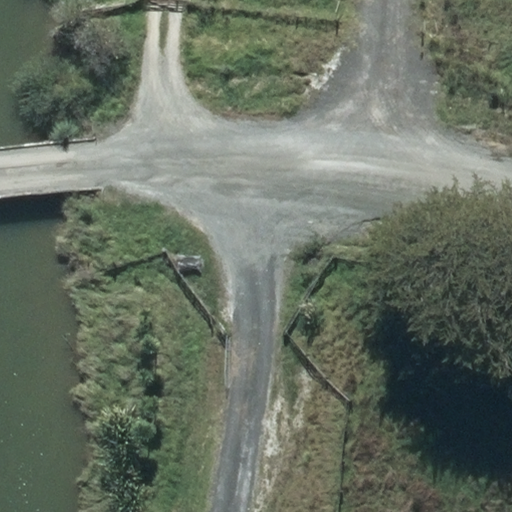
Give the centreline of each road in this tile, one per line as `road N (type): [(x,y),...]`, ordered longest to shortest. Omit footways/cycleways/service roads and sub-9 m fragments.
road 1 (residential): [(0,176),(87,164),(240,162),(511,207)]
road 2 (track): [(240,162),(257,306),(232,511)]
road 3 (track): [(240,162),(165,66),(171,0)]
